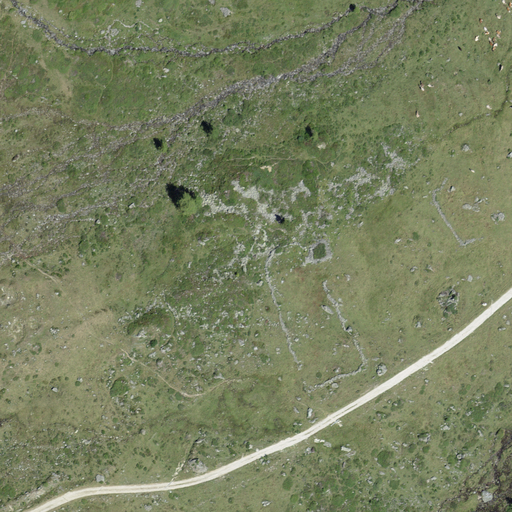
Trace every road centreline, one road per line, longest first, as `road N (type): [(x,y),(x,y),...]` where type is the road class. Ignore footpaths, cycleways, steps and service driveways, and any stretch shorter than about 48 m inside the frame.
road 1 (track): [(358,406),(220,473),(157,491),(75,494),(34,511)]
road 2 (track): [(511,292),(358,406)]
